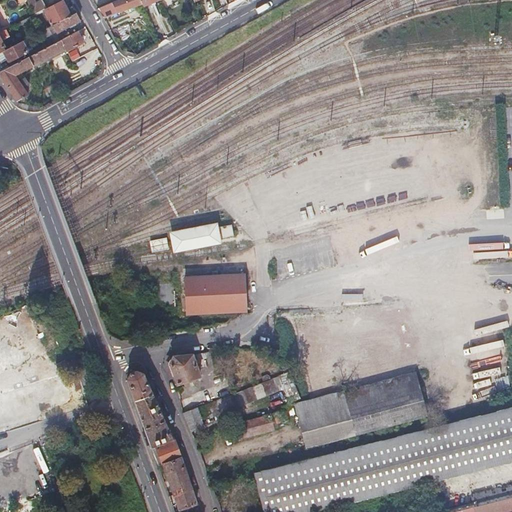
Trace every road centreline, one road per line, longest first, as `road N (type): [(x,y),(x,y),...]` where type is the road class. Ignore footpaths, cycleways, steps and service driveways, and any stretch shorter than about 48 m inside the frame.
road 1 (tertiary): [(159,511),(16,135)]
road 2 (secondary): [(123,79),(270,0)]
road 3 (unknown): [(353,271),(488,295),(511,309)]
road 4 (secondary): [(16,135),(123,79)]
